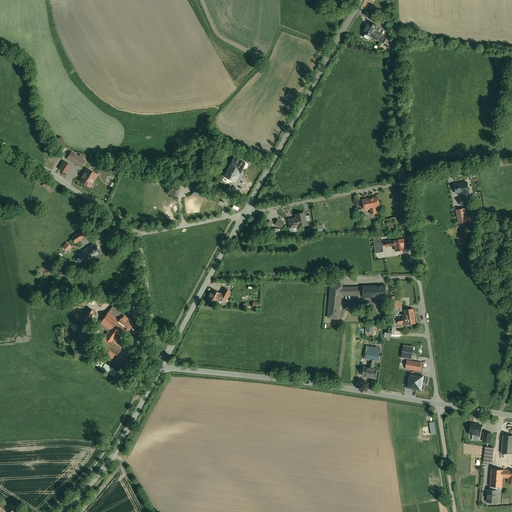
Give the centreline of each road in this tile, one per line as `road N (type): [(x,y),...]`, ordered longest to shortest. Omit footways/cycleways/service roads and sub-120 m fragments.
road 1 (unclassified): [(160,369),(438,404)]
road 2 (unclassified): [(245,215),(363,0)]
road 3 (unclassified): [(438,404),(406,183)]
road 4 (unknown): [(211,276),(364,281),(419,273)]
road 5 (unclassified): [(245,215),(160,369)]
road 6 (unclassified): [(160,369),(104,463),(58,511)]
road 7 (unclassified): [(0,142),(138,234)]
road 8 (unclassified): [(406,183),(245,215)]
road 9 (unclassified): [(138,234),(160,369)]
